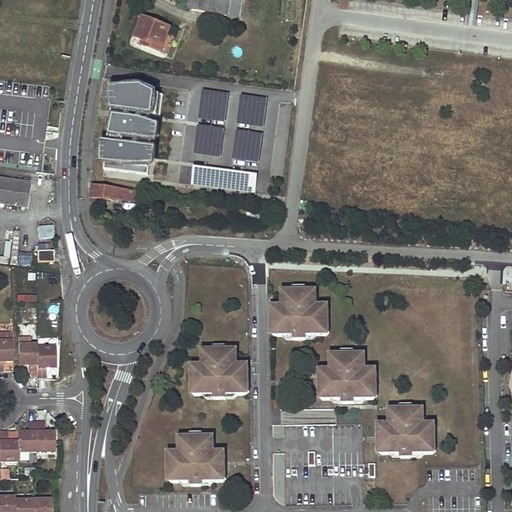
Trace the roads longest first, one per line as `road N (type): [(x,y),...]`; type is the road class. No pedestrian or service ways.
road 1 (residential): [(258,247),(262,511)]
road 2 (unclassified): [(258,247),(511,258)]
road 3 (tertiary): [(69,222),(70,137),(94,0)]
